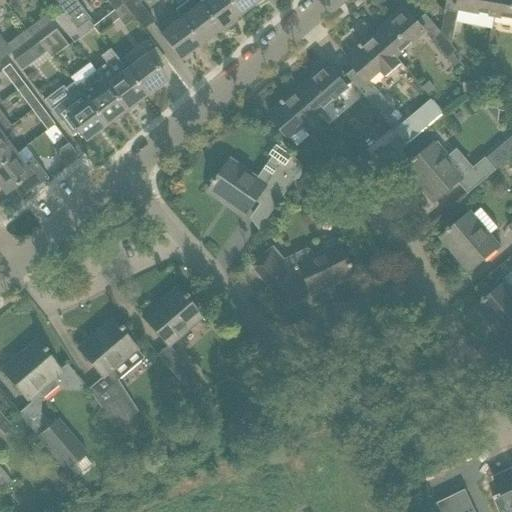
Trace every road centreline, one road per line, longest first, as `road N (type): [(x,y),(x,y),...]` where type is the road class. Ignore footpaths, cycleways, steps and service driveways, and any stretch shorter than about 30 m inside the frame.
road 1 (residential): [(511,419),(485,402),(429,305),(404,293),(377,297),(275,335),(259,330),(183,241)]
road 2 (unclassified): [(125,173),(326,0)]
road 3 (residential): [(183,241),(50,311),(18,270)]
road 4 (unclassified): [(18,270),(125,173)]
